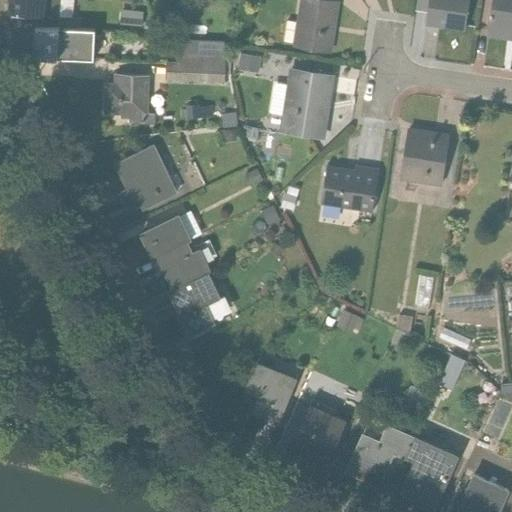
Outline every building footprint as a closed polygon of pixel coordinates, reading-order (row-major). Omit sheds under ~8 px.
[(7,0),(6,16),(58,21),(59,0),(7,0)] [(331,0),(299,0),(296,25),(287,24),(284,44),(293,46),(292,50),(331,56),(339,3),(332,2),(331,0)] [(428,0),(424,28),(439,30),(439,25),(464,29),(468,0),(428,0)] [(511,0),(492,0),(485,40),(511,44),(511,0)] [(94,33),(33,31),(32,62),(93,64),(94,33)] [(242,53),(241,69),(261,71),(263,55),(242,53)] [(230,60),(170,58),(169,86),(229,88),(230,60)] [(334,77),(288,70),(286,87),(272,84),(268,112),(281,114),(278,134),(324,142),(334,77)] [(148,79),(113,78),(113,87),(104,87),(103,118),(119,119),(119,122),(128,123),(127,127),(153,128),(153,117),(147,117),(148,79)] [(449,136),(407,130),(399,182),(441,189),(449,136)] [(153,147),(114,167),(126,192),(117,196),(127,215),(141,209),(142,213),(177,195),(153,147)] [(353,172),(325,168),(320,207),(372,215),(379,171),(354,166),(353,172)] [(178,217),(138,237),(151,262),(187,244),(202,237),(190,214),(179,219),(178,217)] [(151,262),(157,276),(163,274),(171,291),(207,275),(210,274),(199,252),(192,255),(187,244),(151,262)] [(167,294),(189,338),(215,326),(206,307),(220,301),(207,275),(171,291),(167,294)] [(436,305),(437,276),(421,275),(420,304),(436,305)] [(344,310),(341,326),(357,329),(360,313),(344,310)] [(407,342),(415,316),(404,312),(396,338),(407,342)] [(442,382),(456,388),(468,358),(454,352),(442,382)] [(254,365),(243,361),(232,386),(245,390),(243,394),(257,399),(250,416),(278,427),(297,381),(255,363),(254,365)] [(346,422),(309,406),(290,449),(327,465),(346,422)] [(415,439),(386,426),(379,441),(361,434),(344,474),(379,489),(394,455),(406,460),(415,439)] [(397,498),(429,511),(433,511),(458,458),(415,439),(406,460),(413,464),(397,498)] [(500,511),(510,492),(473,475),(463,493),(466,495),(458,511),(500,511)]
